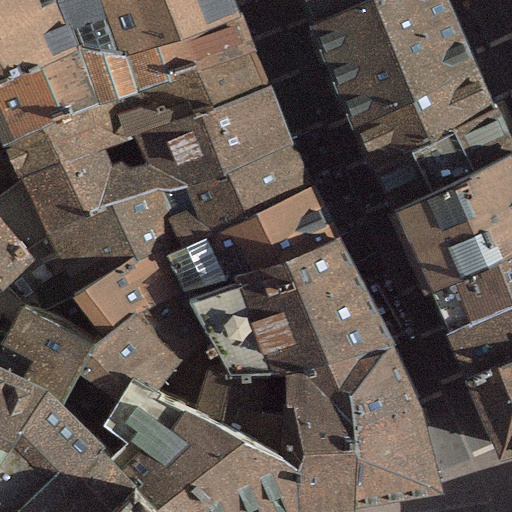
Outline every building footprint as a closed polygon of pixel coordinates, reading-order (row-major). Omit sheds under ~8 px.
[(0,0),(0,100),(8,96),(101,53),(73,9),(66,0),(0,0)] [(258,21),(249,0),(94,0),(73,9),(101,53),(152,54),(258,21)] [(306,0),(313,17),(347,0),(306,0)] [(511,140),(449,0),(347,0),(313,17),(393,199),(511,141),(511,140)] [(101,53),(8,96),(23,145),(126,112),(271,58),(258,21),(152,54),(101,53)] [(284,91),(271,58),(126,112),(142,145),(236,116),(284,91)] [(207,192),(303,148),(284,91),(236,116),(142,145),(164,170),(207,192)] [(126,112),(23,145),(33,184),(121,153),(142,145),(126,112)] [(511,141),(393,199),(469,366),(511,346),(511,141)] [(329,191),(303,148),(207,192),(221,239),(329,191)] [(121,153),(33,184),(54,234),(207,192),(164,170),(127,176),(121,153)] [(0,206),(0,306),(39,276),(52,293),(77,289),(54,234),(33,184),(6,213),(0,206)] [(356,238),(329,191),(221,239),(246,290),(356,238)] [(179,254),(221,239),(207,192),(54,234),(77,289),(179,254)] [(408,353),(356,238),(246,290),(206,303),(226,345),(244,381),(295,381),(358,365),(408,353)] [(226,345),(206,303),(179,254),(77,289),(112,347),(149,314),(194,362),(226,345)] [(112,347),(32,313),(3,365),(79,405),(112,347)] [(112,347),(79,405),(120,437),(144,387),(175,400),(194,362),(149,314),(112,347)] [(226,345),(204,414),(316,466),(295,381),(244,381),(226,345)] [(511,346),(469,366),(503,445),(511,442),(511,346)] [(358,365),(387,506),(459,490),(437,411),(408,353),(358,365)] [(3,365),(0,369),(0,476),(79,405),(3,365)] [(358,365),(295,381),(316,466),(318,511),(360,511),(387,506),(358,365)] [(144,387),(120,437),(164,493),(179,511),(318,511),(316,466),(204,414),(175,400),(144,387)] [(0,476),(0,511),(143,511),(164,493),(120,437),(79,405),(0,476)] [(179,511),(164,493),(143,511),(179,511)]
